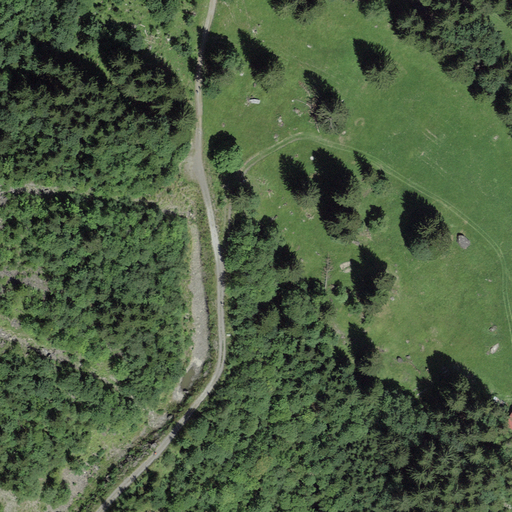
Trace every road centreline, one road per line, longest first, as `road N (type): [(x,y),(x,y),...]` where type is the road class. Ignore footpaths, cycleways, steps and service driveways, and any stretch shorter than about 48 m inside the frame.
road 1 (track): [(212,0),(197,70),(198,146),(219,257),(221,358),(198,403),(100,511)]
road 2 (track): [(511,329),(501,257),(489,238),(370,157),(309,135),(291,138),(239,175),(219,257)]
